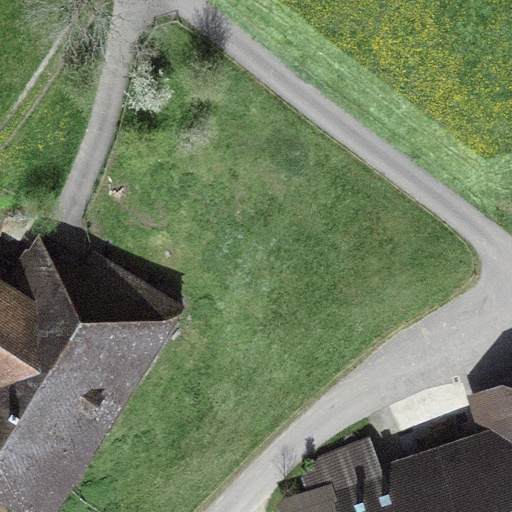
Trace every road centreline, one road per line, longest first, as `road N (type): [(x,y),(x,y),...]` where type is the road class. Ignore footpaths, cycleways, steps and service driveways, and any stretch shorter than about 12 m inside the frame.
road 1 (residential): [(175,0),(509,255),(511,268)]
road 2 (residential): [(511,312),(375,382),(236,511)]
